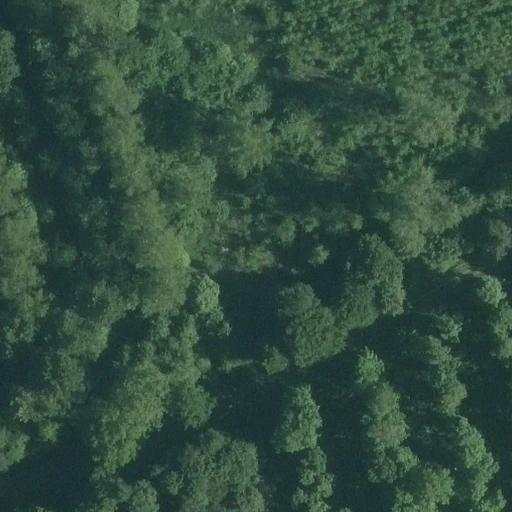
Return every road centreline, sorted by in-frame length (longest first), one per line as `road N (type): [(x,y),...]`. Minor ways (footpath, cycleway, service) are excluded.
road 1 (track): [(0,491),(134,448),(511,250)]
road 2 (track): [(0,500),(148,502),(190,511)]
